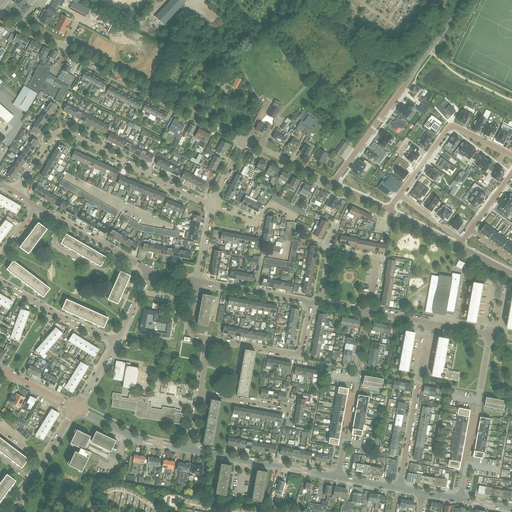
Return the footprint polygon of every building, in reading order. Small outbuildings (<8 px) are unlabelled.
[(15,0),(15,1),(16,1),(14,3),(17,7),(19,9),(20,8),(24,13),(30,8),(28,4),(29,3),(30,4),(34,1),(35,0),(15,0)] [(39,19),(41,21),(41,22),(46,25),(50,19),(49,18),(51,15),(53,16),(61,0),(53,0),(50,7),(49,7),(47,11),(44,10),(42,14),(39,19)] [(170,0),(155,17),(164,25),(187,0),(170,0)] [(90,9),(75,2),(72,9),(86,16),(90,9)] [(70,27),(67,26),(70,20),(62,16),(55,30),(63,34),(66,29),(68,31),(70,27)] [(17,49),(23,37),(18,34),(14,41),(18,43),(15,48),(17,49)] [(20,50),(22,45),(26,47),(29,40),(23,37),(17,49),(16,52),(13,57),(16,58),(20,50)] [(31,54),(36,43),(32,41),(26,52),(31,54)] [(36,56),(37,53),(41,46),(36,43),(31,54),(34,56),(32,60),(31,60),(26,70),(30,72),(38,57),(36,56)] [(47,59),(45,58),(49,50),(44,47),(40,55),(42,56),(40,60),(42,61),(40,64),(44,66),(44,65),(47,59)] [(55,60),(58,53),(52,49),(47,59),(44,65),(47,66),(51,58),(55,60)] [(68,73),(72,67),(66,64),(62,71),(60,75),(59,75),(57,79),(69,87),(75,78),(68,73)] [(51,68),(47,66),(44,65),(44,66),(43,67),(39,65),(34,75),(30,73),(25,85),(19,96),(0,79),(0,89),(15,103),(14,105),(27,112),(37,94),(40,89),(61,101),(69,87),(57,79),(57,80),(49,75),(51,68)] [(87,82),(88,79),(90,75),(85,72),(81,79),(85,81),(84,82),(86,84),(87,82)] [(22,88),(25,82),(14,73),(12,76),(13,77),(12,79),(19,85),(18,85),(22,88)] [(89,83),(92,85),(93,82),(96,77),(90,75),(88,79),(87,82),(86,84),(88,85),(89,83)] [(97,87),(101,80),(96,77),(93,82),(92,85),(95,86),(94,88),(96,89),(97,87)] [(237,78),(232,86),(236,88),(241,80),(237,78)] [(106,83),(101,80),(97,87),(96,89),(99,90),(100,89),(103,90),(104,88),(107,83),(106,83)] [(312,84),(310,86),(312,89),(314,92),(318,89),(315,85),(314,83),(312,84)] [(412,94),(411,95),(420,102),(422,100),(419,97),(421,95),(424,91),(418,86),(416,88),(415,87),(411,92),(413,93),(412,94)] [(115,89),(109,87),(106,94),(109,95),(108,97),(110,99),(111,96),(115,89)] [(113,98),(116,99),(120,92),(115,89),(111,96),(110,99),(112,100),(113,98)] [(121,104),(122,102),(125,95),(120,92),(116,99),(120,101),(118,103),(121,104)] [(231,92),(229,96),(238,101),(240,97),(231,92)] [(123,105),(124,103),(127,105),(131,98),(125,95),(122,102),(121,104),(123,105)] [(57,106),(53,103),(55,101),(52,99),(53,98),(49,96),(46,100),(50,102),(48,106),(47,106),(53,111),(57,106)] [(131,110),(133,107),(136,100),(131,98),(127,105),(130,106),(129,109),(131,110)] [(135,109),(138,110),(141,103),(136,100),(133,107),(131,110),(134,111),(135,109)] [(402,104),(397,111),(407,118),(408,117),(412,112),(411,111),(414,106),(409,102),(405,107),(402,104)] [(47,106),(48,106),(44,103),(43,105),(46,107),(44,110),(43,111),(50,116),(53,111),(47,106)] [(72,107),(73,108),(75,104),(73,103),(71,107),(67,104),(63,111),(68,114),(72,107)] [(151,106),(146,103),(142,110),(146,112),(145,114),(147,115),(148,113),(151,106)] [(437,107),(436,108),(445,117),(449,113),(451,116),(456,112),(448,103),(443,107),(441,104),(438,107),(437,107)] [(0,115),(1,116),(8,123),(14,116),(1,105),(0,104),(0,115)] [(77,110),(78,110),(80,107),(78,106),(76,109),(73,108),(72,107),(68,114),(74,117),(77,110)] [(151,114),(153,116),(157,109),(151,106),(148,113),(147,115),(149,116),(150,114),(151,114)] [(272,106),(267,115),(274,118),(278,109),(272,106)] [(43,111),(44,110),(41,108),(40,110),(37,113),(41,115),(40,116),(46,120),(50,116),(43,111)] [(83,113),(84,113),(85,109),(84,109),(82,112),(78,110),(77,110),(74,117),(79,119),(83,113)] [(157,109),(153,116),(156,117),(156,119),(158,120),(159,119),(162,112),(157,109)] [(461,114),(458,120),(460,122),(460,123),(464,124),(465,124),(468,117),(471,119),(473,114),(463,109),(463,110),(462,110),(460,113),(461,114)] [(88,115),(89,116),(91,112),(89,111),(87,115),(84,113),(83,113),(79,119),(85,122),(88,115)] [(299,124),(297,127),(301,130),(303,127),(306,129),(304,132),(303,132),(304,133),(304,134),(303,134),(307,137),(311,132),(310,132),(319,120),(308,111),(306,112),(306,113),(301,120),(299,124)] [(167,114),(162,112),(159,119),(158,120),(160,121),(161,120),(164,121),(168,114),(167,114)] [(43,125),(46,120),(40,116),(41,115),(37,113),(36,115),(39,117),(37,120),(37,121),(43,125)] [(93,118),(94,118),(96,115),(94,114),(93,118),(89,116),(88,115),(85,122),(90,125),(93,118)] [(474,122),(472,127),(478,131),(482,123),(484,119),(483,119),(477,116),(476,118),(475,117),(473,121),(474,122)] [(99,121),(100,121),(101,118),(100,117),(98,120),(94,118),(93,118),(90,125),(95,127),(99,121)] [(426,122),(423,126),(430,131),(432,129),(437,132),(441,126),(443,123),(435,117),(429,125),(426,122)] [(37,121),(37,120),(34,118),(32,121),(35,123),(34,125),(33,126),(39,130),(43,125),(37,121)] [(184,126),(178,123),(179,120),(175,118),(171,125),(172,126),(171,129),(177,132),(175,136),(177,137),(175,140),(176,140),(172,149),(175,150),(178,144),(183,135),(180,134),(184,126)] [(391,120),(387,126),(396,132),(399,127),(403,129),(407,124),(403,121),(400,119),(398,118),(394,122),(391,120)] [(104,123),(105,124),(107,120),(105,119),(103,123),(100,121),(99,121),(95,127),(101,130),(104,123)] [(33,126),(34,125),(30,123),(30,124),(27,121),(26,123),(26,124),(32,128),(30,131),(36,135),(37,136),(39,133),(38,132),(39,130),(33,126)] [(104,123),(101,130),(106,133),(109,126),(111,127),(113,123),(110,122),(109,126),(105,124),(104,123)] [(265,126),(259,123),(256,130),(262,133),(263,132),(264,132),(265,131),(265,132),(265,131),(268,132),(271,125),(266,123),(265,126)] [(488,124),(483,134),(489,137),(491,134),(494,135),(496,132),(499,126),(493,123),(492,126),(488,124)] [(190,138),(191,135),(192,135),(195,128),(190,125),(186,132),(185,131),(183,135),(178,144),(181,146),(186,136),(190,138)] [(275,135),(273,138),(275,140),(277,142),(277,141),(278,141),(281,136),(278,134),(280,130),(277,128),(273,134),(275,135)] [(502,128),(496,141),(503,144),(506,140),(506,139),(507,138),(507,137),(508,136),(510,137),(511,133),(511,129),(509,128),(508,131),(502,128)] [(194,133),(190,141),(193,142),(194,139),(197,140),(197,139),(198,139),(200,141),(205,132),(199,129),(196,134),(194,133)] [(381,139),(379,142),(385,147),(388,142),(388,143),(392,137),(384,130),(380,136),(382,138),(381,139)] [(116,136),(117,137),(119,133),(117,132),(115,136),(110,134),(107,140),(112,143),(116,136)] [(203,145),(205,142),(206,143),(210,135),(205,132),(200,141),(199,142),(195,150),(198,152),(202,144),(203,145)] [(281,136),(278,141),(279,142),(278,142),(280,143),(281,143),(283,144),(285,141),(286,142),(290,136),(286,133),(283,137),(281,136)] [(419,143),(426,148),(425,148),(426,148),(426,147),(428,144),(430,142),(433,138),(427,133),(426,133),(419,143)] [(121,139),(122,140),(124,136),(121,134),(119,138),(117,137),(116,136),(112,143),(118,146),(121,139)] [(133,145),(135,141),(134,141),(137,135),(136,134),(133,140),(129,139),(127,142),(123,149),(128,151),(132,144),(133,145)] [(29,143),(36,147),(39,143),(33,138),(34,137),(30,135),(29,137),(32,139),(30,142),(29,143)] [(451,140),(449,142),(453,145),(451,148),(454,151),(460,141),(458,140),(459,138),(454,135),(453,137),(452,137),(452,138),(451,139),(450,139),(451,140)] [(305,146),(301,153),(308,157),(312,149),(314,145),(309,142),(311,138),(308,136),(304,141),(306,143),(305,146)] [(129,139),(127,138),(127,137),(126,139),(125,139),(124,141),(122,140),(121,139),(118,146),(123,149),(127,142),(129,139)] [(290,141),(287,146),(293,148),(292,149),(295,151),(300,143),(293,139),(291,142),(290,141)] [(29,143),(30,142),(27,140),(25,142),(29,144),(26,147),(26,148),(32,152),(36,147),(29,143)] [(222,141),(219,146),(226,150),(229,144),(222,141)] [(349,145),(344,141),(335,152),(341,156),(349,145)] [(138,148),(140,144),(138,143),(136,147),(133,145),(132,144),(128,151),(134,154),(137,147),(138,148)] [(408,153),(405,157),(412,163),(415,159),(416,160),(420,155),(417,153),(419,149),(411,143),(409,146),(414,149),(410,154),(408,153)] [(459,147),(454,154),(457,156),(458,154),(463,157),(463,158),(471,147),(466,143),(461,149),(459,147)] [(67,153),(68,151),(69,149),(66,147),(65,148),(59,144),(58,146),(57,146),(56,147),(56,148),(56,149),(63,153),(63,152),(66,154),(66,155),(70,157),(71,155),(67,153)] [(145,147),(143,146),(140,144),(138,148),(137,147),(134,154),(139,157),(143,150),(144,150),(145,147)] [(26,148),(26,147),(23,145),(22,147),(20,150),(23,152),(22,153),(29,157),(32,152),(26,148)] [(369,149),(365,154),(369,156),(368,158),(374,163),(378,157),(383,159),(387,154),(383,150),(383,149),(378,145),(374,151),(373,152),(369,149)] [(219,146),(216,152),(223,155),(226,150),(219,146)] [(471,147),(463,158),(468,162),(467,163),(470,166),(474,160),(472,158),(476,151),(471,147)] [(66,154),(63,152),(63,153),(56,149),(55,151),(54,151),(53,152),(53,153),(53,154),(60,158),(60,157),(62,154),(65,156),(66,155),(66,154)] [(149,153),(151,150),(149,149),(147,152),(144,150),(143,150),(139,157),(144,159),(148,153),(149,153)] [(150,162),(153,156),(155,157),(158,150),(156,149),(154,151),(151,150),(149,153),(148,153),(144,159),(145,160),(144,160),(147,162),(148,161),(150,162)] [(25,162),(29,157),(22,153),(23,152),(20,150),(18,151),(22,154),(19,157),(19,158),(25,162)] [(323,164),(328,154),(319,150),(314,159),(323,164)] [(77,160),(80,154),(75,151),(71,158),(76,160),(74,164),(76,164),(78,161),(77,160)] [(446,152),(443,156),(449,160),(452,156),(446,152)] [(165,157),(161,155),(158,153),(156,158),(159,160),(156,165),(161,168),(163,164),(167,158),(167,156),(166,155),(165,157)] [(64,159),(60,157),(60,158),(53,154),(52,156),(51,157),(50,157),(50,158),(50,159),(50,160),(57,163),(59,159),(62,161),(63,162),(67,164),(67,163),(65,161),(63,160),(64,159)] [(82,163),(86,156),(80,154),(77,160),(78,161),(81,162),(80,166),(82,167),(83,163),(82,163)] [(19,158),(19,157),(16,155),(15,156),(18,159),(16,162),(15,163),(22,167),(25,162),(19,158)] [(245,166),(241,174),(247,177),(253,166),(251,165),(254,158),(248,155),(243,165),(245,166)] [(470,166),(469,166),(473,169),(474,166),(479,170),(487,159),(482,155),(480,157),(478,161),(475,159),(474,160),(470,166)] [(88,165),(91,159),(86,156),(82,163),(83,163),(87,165),(85,169),(87,169),(89,166),(88,165)] [(221,160),(221,159),(214,156),(213,159),(210,157),(209,160),(212,161),(217,164),(218,165),(219,162),(221,162),(222,160),(221,160)] [(398,157),(393,164),(397,168),(394,172),(404,179),(409,173),(406,171),(403,168),(407,163),(398,157)] [(436,165),(442,170),(443,170),(442,169),(443,168),(444,169),(447,171),(449,169),(453,172),(456,168),(441,157),(441,158),(442,158),(440,161),(439,161),(436,165)] [(170,164),(171,164),(173,161),(171,160),(170,161),(167,159),(167,158),(163,164),(161,168),(167,171),(170,164)] [(93,168),(97,161),(91,159),(88,165),(89,166),(87,169),(93,172),(94,168),(93,168)] [(487,159),(479,170),(484,173),(482,176),(486,178),(491,171),(488,169),(491,165),(492,163),(487,159)] [(15,163),(16,162),(13,160),(12,161),(15,164),(12,167),(12,168),(18,172),(22,167),(15,163)] [(60,165),(57,163),(50,160),(49,162),(48,162),(47,162),(47,163),(47,164),(47,165),(54,169),(54,168),(57,170),(60,165)] [(355,167),(352,171),(359,176),(363,170),(366,172),(372,165),(365,160),(363,163),(360,161),(357,165),(355,167)] [(99,170),(102,163),(97,161),(93,168),(94,168),(98,170),(96,174),(98,174),(100,171),(99,170)] [(175,167),(176,167),(178,164),(173,161),(171,164),(170,164),(167,171),(172,174),(175,167)] [(215,170),(218,165),(217,164),(212,161),(207,170),(210,171),(211,171),(212,169),(215,170)] [(260,161),(256,168),(255,171),(257,171),(258,169),(263,172),(267,164),(260,161)] [(104,173),(108,166),(102,163),(99,170),(100,171),(103,173),(102,176),(104,177),(105,173),(104,173)] [(12,168),(12,167),(9,165),(8,166),(11,169),(9,172),(9,173),(15,177),(18,172),(12,168)] [(57,170),(54,168),(54,169),(47,165),(44,170),(51,174),(51,173),(53,169),(57,171),(57,170)] [(175,167),(172,174),(177,176),(181,170),(182,170),(183,166),(182,165),(180,169),(176,167),(175,167)] [(110,175),(113,168),(108,166),(104,173),(105,173),(109,175),(107,179),(109,179),(111,176),(110,175)] [(261,180),(260,184),(262,185),(264,186),(270,189),(273,183),(277,176),(278,174),(275,172),(277,169),(270,166),(265,175),(269,177),(270,175),(273,176),(269,184),(261,180)] [(183,172),(184,173),(181,178),(186,181),(190,174),(191,175),(193,171),(191,170),(190,172),(189,172),(188,173),(185,172),(187,168),(185,167),(183,172)] [(486,178),(485,179),(489,182),(492,178),(497,182),(504,172),(498,167),(494,173),(491,171),(486,178)] [(117,178),(116,178),(119,171),(113,168),(110,175),(111,176),(109,179),(113,181),(111,186),(110,186),(107,192),(111,193),(117,178)] [(376,171),(373,175),(377,178),(379,174),(382,171),(378,168),(376,171)] [(428,172),(426,174),(436,181),(440,176),(441,177),(443,174),(438,171),(436,173),(432,170),(430,168),(427,171),(428,172)] [(198,174),(197,173),(199,170),(198,169),(197,169),(195,174),(194,174),(193,176),(191,175),(190,174),(186,181),(192,184),(195,177),(196,177),(198,174)] [(203,189),(204,186),(207,187),(211,178),(210,177),(210,171),(207,170),(206,169),(202,176),(203,177),(201,180),(197,186),(203,189)] [(9,173),(9,172),(6,170),(5,171),(8,173),(5,178),(11,182),(15,177),(9,173)] [(54,175),(51,173),(51,174),(44,170),(41,175),(48,179),(50,175),(53,177),(54,175)] [(277,176),(273,183),(277,185),(278,183),(277,182),(279,179),(285,182),(289,175),(282,172),(279,177),(277,176)] [(242,180),(243,177),(237,174),(234,180),(240,183),(243,184),(247,186),(248,184),(244,182),(245,182),(242,180)] [(201,180),(203,177),(202,176),(200,179),(196,177),(195,177),(192,184),(197,186),(201,180)] [(382,182),(378,188),(381,190),(387,195),(391,189),(395,192),(401,183),(391,176),(385,184),(382,182)] [(124,186),(126,179),(121,177),(118,184),(121,185),(118,194),(114,192),(113,195),(119,198),(122,190),(123,190),(124,186)] [(294,191),(296,188),(299,181),(293,178),(290,185),(287,183),(284,190),(286,192),(288,188),(291,189),(294,191)] [(129,188),(132,181),(126,179),(124,186),(128,188),(127,191),(129,192),(130,189),(129,188)] [(238,188),(240,183),(234,180),(231,185),(238,188)] [(135,190),(138,183),(132,181),(129,188),(130,189),(134,190),(132,194),(134,195),(136,191),(135,190)] [(140,193),(143,186),(138,183),(135,190),(136,191),(139,192),(138,196),(140,197),(141,193),(140,193)] [(296,194),(299,195),(300,193),(310,198),(313,192),(310,191),(312,187),(305,183),(303,187),(300,186),(296,194)] [(474,189),(471,194),(482,202),(484,199),(483,198),(486,195),(480,191),(482,188),(475,183),(472,187),(474,189)] [(418,184),(410,195),(417,200),(419,198),(420,199),(423,196),(424,197),(428,192),(418,184)] [(43,189),(45,186),(44,185),(42,188),(37,186),(33,192),(39,195),(43,189)] [(235,194),(238,188),(231,185),(228,190),(235,194)] [(146,195),(149,188),(143,186),(140,193),(141,193),(145,195),(143,198),(145,199),(147,195),(146,195)] [(450,194),(453,196),(458,189),(455,187),(450,194)] [(48,192),(49,192),(51,189),(49,188),(47,191),(43,189),(39,195),(44,199),(48,192)] [(151,197),(155,190),(149,188),(146,195),(147,195),(150,197),(149,201),(151,201),(152,198),(151,197)] [(157,199),(160,192),(155,190),(151,197),(152,198),(151,201),(156,204),(158,200),(157,199)] [(232,199),(235,194),(228,190),(226,196),(232,199)] [(247,207),(255,191),(253,190),(249,197),(246,195),(241,204),(247,207)] [(53,195),(54,195),(56,192),(54,191),(52,194),(49,192),(48,192),(44,199),(49,202),(53,195)] [(166,195),(163,194),(163,193),(160,191),(160,192),(157,199),(158,200),(162,201),(160,205),(162,206),(163,202),(166,195)] [(257,201),(254,199),(257,192),(255,191),(247,207),(252,210),(257,201)] [(312,199),(310,202),(314,204),(316,201),(316,200),(317,200),(315,203),(320,206),(322,203),(323,204),(328,195),(320,191),(319,191),(317,196),(314,195),(312,199)] [(58,198),(59,198),(61,195),(59,194),(59,195),(55,193),(54,195),(53,195),(49,202),(54,205),(58,198)] [(465,196),(462,201),(469,206),(471,203),(477,207),(479,204),(480,204),(482,202),(471,194),(468,198),(465,196)] [(504,199),(503,200),(511,207),(511,199),(508,196),(506,195),(506,196),(505,195),(503,198),(504,199)] [(63,201),(64,201),(66,198),(63,196),(61,200),(59,198),(58,198),(54,205),(59,207),(63,201)] [(258,212),(261,206),(261,207),(263,204),(259,203),(262,198),(259,196),(257,201),(252,210),(258,212)] [(432,196),(425,206),(431,211),(433,208),(434,209),(434,208),(435,206),(436,206),(435,205),(439,201),(436,199),(435,198),(432,196)] [(5,208),(10,200),(4,197),(0,204),(5,208)] [(339,210),(342,204),(339,202),(338,203),(337,203),(338,200),(331,197),(327,206),(334,209),(334,208),(339,210)] [(11,211),(15,203),(10,200),(5,208),(11,211)] [(68,204),(69,204),(71,201),(70,200),(68,203),(64,201),(63,201),(59,207),(65,210),(68,204)] [(170,209),(173,202),(167,200),(165,207),(168,208),(166,212),(169,213),(171,209),(170,209)] [(501,201),(499,204),(499,205),(499,206),(500,207),(504,210),(501,214),(508,218),(511,214),(510,213),(511,210),(511,207),(503,200),(502,202),(501,201)] [(176,211),(179,204),(173,202),(170,209),(171,209),(173,210),(172,211),(172,212),(173,212),(172,217),(171,220),(172,220),(174,215),(175,215),(177,212),(176,211)] [(16,214),(18,211),(20,206),(15,203),(11,211),(16,214)] [(74,207),(75,207),(77,204),(75,203),(73,206),(69,204),(68,204),(65,210),(70,214),(74,207)] [(88,215),(89,215),(91,212),(90,211),(93,206),(91,204),(86,214),(82,212),(79,218),(84,221),(88,215)] [(176,211),(177,212),(180,213),(179,217),(181,218),(182,214),(181,213),(184,206),(179,204),(176,211)] [(74,207),(70,214),(75,217),(79,210),(80,211),(82,207),(80,206),(78,209),(75,207),(74,207)] [(354,216),(357,209),(352,206),(348,213),(354,216)] [(440,209),(437,214),(441,218),(444,220),(445,218),(448,220),(453,213),(444,206),(441,210),(440,209)] [(359,218),(362,211),(357,209),(354,216),(359,218)] [(96,215),(95,215),(97,211),(95,210),(94,210),(91,217),(89,215),(88,215),(84,221),(89,225),(93,218),(94,218),(96,215)] [(364,221),(368,214),(362,211),(359,218),(364,221)] [(192,221),(200,222),(201,216),(194,215),(194,214),(190,214),(189,215),(193,216),(192,220),(192,221)] [(364,221),(361,227),(361,229),(363,230),(364,228),(367,222),(369,224),(373,216),(368,214),(364,221)] [(459,216),(452,226),(457,230),(462,224),(464,226),(468,221),(465,219),(464,220),(459,216)] [(98,221),(99,221),(101,218),(99,217),(97,220),(94,218),(93,218),(89,225),(94,228),(98,221)] [(104,224),(106,221),(105,221),(107,218),(105,217),(101,223),(99,221),(98,221),(94,228),(100,231),(103,224),(104,224)] [(192,221),(192,220),(188,219),(188,221),(192,222),(191,226),(191,227),(199,228),(200,222),(192,221)] [(316,223),(327,229),(328,227),(327,226),(329,223),(322,220),(320,223),(317,221),(316,223)] [(2,225),(9,231),(13,226),(6,221),(2,225)] [(29,235),(38,242),(47,229),(38,223),(34,228),(33,227),(34,228),(32,230),(32,229),(33,230),(29,235)] [(103,224),(100,231),(105,234),(109,227),(109,228),(111,224),(110,223),(108,223),(107,226),(104,224),(103,224)] [(326,231),(327,229),(316,223),(315,226),(318,227),(317,230),(324,234),(325,231),(326,231)] [(480,232),(481,232),(485,235),(490,228),(486,224),(480,232)] [(0,231),(5,235),(9,231),(2,225),(0,228),(0,231)] [(191,227),(191,226),(187,225),(187,227),(191,228),(190,232),(190,233),(198,234),(199,228),(191,227)] [(118,232),(118,233),(120,229),(119,228),(117,232),(112,229),(108,236),(114,239),(118,232)] [(495,231),(490,228),(485,235),(489,238),(489,239),(495,231)] [(321,239),(324,234),(317,230),(315,233),(312,231),(311,234),(314,235),(321,239)] [(123,235),(124,236),(126,232),(124,231),(122,235),(118,233),(118,232),(114,239),(119,242),(123,235)] [(190,233),(190,232),(186,231),(186,233),(190,234),(189,239),(196,240),(198,234),(190,233)] [(494,242),(499,234),(495,231),(489,239),(490,238),(494,242)] [(74,251),(80,242),(66,234),(61,244),(67,247),(66,248),(68,249),(69,248),(74,251)] [(128,238),(129,239),(131,235),(129,234),(127,238),(124,236),(123,235),(119,242),(124,245),(128,238)] [(504,237),(499,234),(494,242),(498,245),(504,237)] [(28,254),(38,242),(29,235),(25,240),(24,239),(25,240),(23,241),(24,242),(20,247),(28,254)] [(133,241),(134,242),(136,238),(134,237),(132,241),(129,239),(128,238),(124,245),(129,248),(133,241)] [(259,242),(257,241),(258,238),(251,237),(250,245),(251,245),(254,245),(253,249),(261,251),(259,242)] [(504,237),(498,245),(502,248),(508,240),(504,237)] [(133,241),(129,248),(135,251),(138,244),(139,245),(141,241),(139,240),(137,244),(134,242),(133,241)] [(150,244),(151,244),(151,240),(149,240),(149,244),(144,243),(142,250),(149,252),(150,244)] [(508,240),(502,248),(503,248),(507,251),(511,244),(511,243),(508,241),(508,240)] [(156,245),(157,245),(157,241),(155,241),(155,245),(151,244),(150,244),(149,252),(154,253),(156,245)] [(169,244),(168,243),(168,241),(166,241),(165,247),(163,246),(162,246),(160,254),(160,255),(161,255),(163,256),(164,255),(164,254),(166,255),(168,247),(169,247),(169,244)] [(192,251),(189,251),(190,246),(193,246),(194,242),(187,241),(186,247),(187,247),(186,251),(185,250),(184,258),(190,259),(192,251)] [(87,259),(93,249),(80,242),(74,251),(80,254),(79,255),(79,256),(79,255),(81,256),(81,257),(82,256),(87,259)] [(162,246),(163,246),(163,242),(161,242),(161,246),(157,245),(156,245),(154,253),(160,254),(162,246)] [(318,247),(311,245),(311,242),(307,242),(306,246),(310,247),(309,250),(309,251),(317,253),(318,247)] [(174,248),(175,245),(173,244),(173,248),(169,247),(168,247),(166,255),(172,256),(174,248)] [(179,249),(180,249),(181,246),(179,245),(178,249),(174,248),(172,256),(178,257),(179,249)] [(182,258),(184,258),(185,250),(186,251),(187,247),(186,247),(185,246),(184,250),(180,249),(179,249),(178,257),(178,258),(181,259),(182,258)] [(93,249),(87,259),(93,262),(92,263),(94,264),(95,263),(101,266),(106,257),(93,249)] [(309,251),(309,250),(306,250),(305,252),(309,252),(308,256),(308,257),(316,259),(317,253),(309,251)] [(308,257),(308,256),(304,256),(304,258),(306,258),(305,262),(307,262),(307,263),(315,265),(316,259),(308,257)] [(456,266),(462,270),(465,263),(459,260),(456,266)] [(19,278),(25,270),(13,261),(7,269),(10,272),(12,273),(11,274),(12,274),(14,275),(13,276),(14,275),(16,276),(19,278)] [(307,262),(305,262),(303,262),(303,264),(307,264),(306,268),(306,269),(314,270),(315,265),(307,263),(307,262)] [(237,271),(238,272),(239,268),(237,267),(236,269),(231,268),(229,278),(236,279),(237,271)] [(313,276),(314,270),(306,269),(306,268),(302,267),(302,269),(306,270),(305,274),(305,275),(313,276)] [(243,273),(244,273),(244,269),(240,268),(240,272),(238,272),(237,271),(236,279),(241,280),(243,273)] [(250,270),(249,270),(247,269),(247,271),(246,272),(247,272),(246,273),(244,273),(243,273),(241,280),(247,281),(249,274),(250,274),(250,270)] [(31,287),(37,279),(25,270),(19,278),(22,281),(24,282),(23,283),(23,284),(24,283),(26,284),(25,285),(26,284),(28,286),(31,287)] [(120,271),(114,285),(124,290),(126,284),(128,285),(128,284),(127,284),(128,282),(129,282),(127,282),(130,276),(120,271)] [(253,282),(255,275),(257,275),(258,271),(256,271),(254,271),(254,273),(252,273),(252,274),(250,274),(249,274),(247,281),(253,282)] [(305,275),(305,274),(301,273),(301,275),(305,276),(304,280),(304,281),(311,282),(313,276),(305,275)] [(454,313),(461,275),(452,273),(451,279),(440,277),(441,277),(432,275),(425,312),(434,314),(435,309),(446,311),(454,313)] [(269,279),(270,279),(270,276),(268,275),(268,279),(263,278),(261,286),(268,287),(269,279)] [(275,280),(276,281),(276,277),(274,276),(274,280),(270,279),(269,279),(268,287),(273,288),(275,280)] [(282,282),(282,279),(282,278),(280,277),(280,281),(276,281),(275,280),(273,288),(279,289),(281,281),(282,282)] [(286,283),(287,283),(288,279),(286,278),(286,280),(282,279),(282,282),(281,281),(279,289),(285,290),(286,283)] [(37,279),(31,287),(31,288),(34,290),(36,291),(35,292),(35,293),(36,292),(38,293),(37,294),(38,293),(40,295),(43,297),(45,295),(50,288),(37,279)] [(304,281),(304,280),(300,279),(300,281),(304,282),(303,286),(303,287),(310,288),(311,282),(304,281)] [(286,283),(285,290),(291,291),(293,284),(294,280),(292,280),(291,283),(287,283),(286,283)] [(303,287),(303,286),(295,284),(293,291),(298,292),(299,287),(303,288),(302,293),(309,294),(310,288),(303,287)] [(114,285),(108,299),(118,304),(120,298),(121,298),(122,296),(123,296),(121,295),(124,290),(114,285)] [(203,294),(200,309),(210,311),(213,296),(203,294)] [(0,313),(2,314),(5,309),(6,308),(9,309),(13,302),(8,299),(3,306),(0,311),(1,311),(0,312),(0,313)] [(76,315),(80,305),(66,299),(63,307),(62,309),(66,311),(68,312),(67,313),(68,313),(68,312),(70,313),(70,314),(70,313),(73,314),(76,315)] [(90,321),(94,312),(80,305),(76,315),(82,318),(81,319),(81,318),(84,319),(83,320),(84,320),(84,319),(90,321)] [(19,315),(27,318),(29,312),(19,309),(20,307),(17,307),(16,310),(18,311),(20,312),(19,315)] [(290,315),(298,316),(299,310),(292,308),(288,307),(287,309),(291,310),(291,313),(290,315)] [(159,312),(144,309),(142,321),(141,321),(140,327),(141,327),(140,333),(147,334),(148,334),(161,336),(161,337),(169,338),(172,321),(158,318),(159,312)] [(200,309),(197,324),(208,326),(210,311),(200,309)] [(94,312),(90,321),(95,324),(95,325),(97,326),(98,325),(104,328),(108,318),(94,312)] [(290,315),(291,313),(287,312),(286,315),(290,316),(289,319),(289,320),(297,322),(298,316),(290,315)] [(27,318),(19,315),(14,313),(13,315),(16,317),(18,318),(17,320),(25,323),(27,318)] [(15,326),(23,329),(25,323),(17,320),(12,318),(11,321),(14,322),(14,323),(16,323),(15,326)] [(352,327),(354,320),(348,318),(346,326),(345,332),(345,333),(347,334),(348,326),(352,327)] [(289,320),(289,319),(286,319),(285,321),(289,321),(288,325),(288,326),(296,328),(297,322),(289,320)] [(230,327),(231,327),(232,323),(230,323),(229,327),(224,326),(223,333),(229,334),(230,327)] [(23,329),(15,326),(10,324),(9,327),(12,328),(14,329),(13,332),(21,335),(23,329)] [(236,328),(237,328),(238,324),(236,324),(235,328),(231,327),(230,327),(229,334),(235,335),(236,328)] [(242,329),(243,329),(243,325),(241,325),(241,329),(237,328),(236,328),(235,335),(240,337),(242,329)] [(288,326),(288,325),(285,325),(284,327),(288,327),(287,331),(287,332),(295,334),(296,328),(288,326)] [(393,334),(390,334),(391,326),(385,325),(384,333),(388,333),(386,340),(391,341),(393,334)] [(248,330),(249,330),(249,326),(247,326),(247,330),(243,329),(242,329),(240,337),(246,338),(248,330)] [(255,327),(253,327),(252,327),(252,331),(249,330),(248,330),(246,338),(252,339),(254,331),(255,331),(255,327)] [(52,332),(58,338),(60,336),(62,337),(64,339),(69,333),(67,331),(63,335),(56,328),(52,332)] [(259,332),(260,332),(261,329),(259,328),(258,332),(255,331),(254,331),(252,339),(258,340),(259,332)] [(265,333),(266,334),(267,330),(265,329),(264,333),(260,332),(259,332),(258,340),(264,341),(265,333)] [(265,333),(264,341),(270,342),(271,337),(273,337),(274,330),(270,329),(270,334),(266,334),(265,333)] [(21,335),(13,332),(8,330),(7,332),(10,333),(10,334),(12,334),(11,337),(19,340),(21,335)] [(287,332),(287,331),(283,331),(283,333),(287,333),(286,337),(286,338),(294,339),(295,334),(287,332)] [(405,331),(402,344),(413,345),(415,333),(415,332),(405,331)] [(62,342),(58,338),(52,332),(48,337),(54,342),(56,340),(58,342),(58,341),(61,344),(62,342)] [(74,344),(78,337),(73,334),(69,341),(67,340),(65,344),(67,345),(68,343),(70,344),(71,342),(74,344)] [(286,338),(286,337),(282,336),(282,338),(286,339),(285,344),(292,345),(294,339),(286,338)] [(59,346),(54,342),(48,337),(44,341),(50,347),(52,345),(54,346),(57,348),(59,346)] [(79,347),(83,340),(78,337),(74,344),(71,349),(69,352),(71,353),(73,350),(75,347),(76,346),(79,347)] [(439,337),(437,350),(447,352),(450,339),(440,337),(439,337)] [(84,350),(88,343),(83,340),(79,347),(76,352),(73,356),(75,357),(80,350),(81,349),(84,350)] [(55,351),(50,347),(44,341),(40,346),(47,351),(48,349),(50,350),(53,353),(55,351)] [(352,350),(353,345),(340,342),(339,344),(345,345),(345,349),(352,350)] [(385,348),(379,347),(379,344),(372,342),(371,348),(378,350),(381,350),(384,351),(385,348)] [(89,354),(93,346),(88,343),(84,350),(78,359),(80,360),(83,356),(85,353),(85,354),(86,352),(89,354)] [(402,344),(400,357),(410,358),(413,345),(402,344)] [(51,355),(47,351),(40,346),(36,351),(42,356),(45,354),(46,355),(49,357),(51,355)] [(93,346),(89,354),(85,359),(86,359),(84,362),(89,366),(91,362),(88,360),(90,357),(91,355),(94,357),(99,350),(93,346)] [(0,349),(0,357),(1,359),(4,354),(6,355),(8,349),(5,348),(3,351),(0,349)] [(245,350),(242,365),(253,366),(255,352),(245,350)] [(437,350),(435,363),(445,365),(447,352),(437,350)] [(400,357),(398,370),(408,371),(408,372),(408,371),(410,358),(400,357)] [(272,367),(273,360),(267,358),(267,361),(264,361),(264,360),(262,368),(266,369),(266,366),(271,367),(270,371),(272,371),(273,367),(272,367)] [(36,362),(33,367),(30,365),(32,361),(30,359),(27,365),(29,366),(27,372),(33,375),(37,366),(38,363),(36,362)] [(76,359),(75,362),(78,364),(79,365),(78,367),(85,372),(88,367),(76,359)] [(380,362),(376,361),(369,360),(368,366),(374,367),(373,369),(378,370),(379,367),(375,367),(376,363),(380,364),(382,364),(383,362),(380,362)] [(124,381),(123,387),(135,389),(139,368),(130,366),(130,363),(117,361),(115,372),(114,372),(113,379),(124,381)] [(432,376),(433,376),(443,378),(443,377),(443,375),(445,365),(435,363),(432,376)] [(73,364),(71,367),(75,369),(74,369),(76,370),(74,373),(82,377),(85,372),(78,367),(73,364)] [(242,365),(239,379),(250,381),(253,366),(242,365)] [(41,371),(38,369),(39,367),(37,366),(33,375),(38,377),(41,371)] [(70,370),(68,372),(71,374),(73,375),(71,378),(79,382),(82,377),(74,373),(70,370)] [(321,377),(319,376),(319,371),(313,370),(312,377),(313,378),(317,378),(316,382),(320,383),(321,377)] [(443,375),(443,377),(445,378),(458,380),(460,373),(446,370),(446,375),(443,375)] [(48,382),(52,376),(53,373),(51,371),(49,375),(46,373),(43,380),(48,382)] [(67,375),(65,377),(68,379),(70,380),(68,383),(75,387),(79,382),(71,378),(67,375)] [(52,376),(48,382),(54,385),(57,379),(52,376)] [(382,388),(383,379),(364,376),(362,385),(382,388)] [(239,379),(237,394),(247,396),(250,381),(239,379)] [(63,380),(62,382),(65,384),(67,385),(65,388),(72,392),(75,387),(68,383),(63,380)] [(398,389),(399,382),(393,381),(393,385),(390,384),(388,392),(393,393),(393,390),(392,389),(392,388),(398,389)] [(268,390),(269,390),(269,386),(268,386),(267,388),(265,388),(265,390),(262,389),(260,396),(267,398),(268,390)] [(274,391),(275,391),(275,387),(274,387),(273,387),(273,389),(271,389),(271,391),(269,390),(268,390),(267,398),(272,399),(274,391)] [(428,404),(428,401),(429,395),(431,388),(425,387),(424,394),(427,395),(426,398),(423,397),(422,403),(428,404)] [(280,392),(281,392),(281,389),(279,388),(279,392),(275,391),(274,391),(272,399),(278,400),(280,392)] [(280,392),(278,400),(284,401),(286,394),(287,394),(287,390),(285,389),(285,393),(281,392),(280,392)] [(445,393),(442,392),(443,390),(437,389),(435,396),(435,398),(441,399),(441,402),(444,402),(445,393)] [(130,394),(129,398),(121,397),(122,394),(113,393),(112,396),(113,396),(111,407),(112,407),(134,411),(134,413),(135,413),(135,415),(136,415),(136,416),(137,416),(138,417),(138,418),(139,418),(140,418),(141,418),(142,418),(143,417),(143,418),(143,417),(173,423),(182,425),(184,414),(180,413),(181,410),(163,407),(162,410),(150,408),(150,404),(148,404),(148,402),(149,398),(130,394)] [(8,400),(8,401),(9,401),(8,401),(9,401),(11,402),(11,403),(11,402),(12,403),(11,403),(20,408),(25,398),(16,394),(15,396),(14,396),(15,396),(14,396),(12,395),(12,394),(12,395),(11,394),(11,395),(8,400)] [(310,402),(310,400),(310,397),(302,395),(301,399),(298,399),(297,405),(305,406),(305,405),(306,401),(310,402)] [(33,406),(36,399),(37,398),(33,396),(33,397),(30,396),(28,401),(25,400),(23,404),(21,408),(26,411),(30,404),(33,406)] [(506,401),(487,397),(485,406),(504,410),(506,401)] [(211,399),(208,414),(218,416),(221,401),(211,399)] [(397,408),(390,407),(387,406),(387,409),(393,411),(393,413),(404,415),(405,409),(397,408)] [(470,410),(459,408),(458,414),(469,416),(470,410)] [(48,415),(56,419),(59,414),(52,409),(48,415)] [(208,414),(205,429),(216,431),(218,416),(208,414)] [(458,414),(457,421),(468,423),(469,416),(458,414)] [(53,424),(56,419),(48,415),(45,420),(53,424)] [(25,423),(17,418),(14,423),(18,425),(19,425),(23,427),(25,423)] [(49,429),(53,424),(45,420),(42,425),(49,429)] [(468,423),(457,421),(456,427),(467,430),(468,423)] [(46,434),(49,429),(42,425),(39,430),(46,434)] [(467,430),(456,427),(454,434),(466,436),(467,430)] [(205,429),(203,444),(213,446),(216,431),(205,429)] [(43,439),(46,434),(39,430),(36,435),(43,439)] [(68,465),(82,471),(89,457),(91,452),(89,451),(84,449),(91,436),(77,430),(70,443),(80,448),(78,452),(75,451),(68,465)] [(91,442),(111,452),(116,440),(96,431),(91,442)] [(235,438),(236,438),(236,435),(235,434),(234,436),(229,435),(227,445),(233,446),(235,438)] [(466,436),(454,434),(453,441),(464,443),(466,436)] [(242,439),(242,438),(242,436),(240,435),(240,439),(236,438),(235,438),(233,446),(239,447),(241,439),(242,439)] [(247,440),(248,441),(248,437),(246,436),(246,438),(242,438),(242,439),(241,439),(239,447),(245,448),(247,440)] [(252,441),(253,442),(254,438),(252,437),(251,441),(248,441),(247,440),(245,448),(251,449),(252,441)] [(258,442),(259,443),(260,439),(258,439),(257,442),(253,442),(252,441),(251,449),(257,450),(258,442)] [(264,444),(265,444),(266,440),(263,439),(262,443),(259,443),(258,442),(257,450),(263,451),(264,444)] [(9,458),(16,450),(4,440),(0,445),(0,451),(2,453),(2,454),(4,455),(4,456),(5,455),(9,458)] [(271,445),(272,442),(272,441),(270,441),(269,444),(265,444),(264,444),(263,451),(269,452),(270,445),(271,445)] [(464,443),(453,441),(452,447),(463,449),(464,443)] [(269,452),(275,453),(276,446),(277,446),(278,442),(276,442),(276,443),(272,442),(271,445),(270,445),(269,452)] [(287,448),(288,448),(289,444),(287,444),(286,448),(281,447),(280,454),(286,455),(287,448)] [(293,449),(294,449),(295,445),(293,445),(292,449),(288,448),(287,448),(286,455),(292,456),(293,449)] [(299,450),(300,450),(301,446),(299,446),(298,450),(294,449),(293,449),(292,456),(298,457),(299,450)] [(305,451),(306,451),(306,447),(301,446),(300,450),(299,450),(298,457),(304,459),(305,451)] [(328,455),(324,454),(323,454),(321,462),(327,463),(329,456),(332,456),(334,448),(330,447),(329,451),(328,451),(328,455)] [(452,447),(451,454),(462,456),(463,449),(452,447)] [(311,452),(312,452),(313,448),(311,448),(310,452),(306,451),(305,451),(304,459),(309,460),(311,452)] [(317,453),(318,453),(319,450),(317,449),(316,453),(312,452),(311,452),(309,460),(315,461),(317,453)] [(16,450),(9,458),(14,462),(14,463),(16,464),(16,465),(17,464),(22,468),(28,459),(16,450)] [(323,454),(324,454),(324,451),(322,450),(322,454),(318,453),(317,453),(315,461),(321,462),(323,454)] [(419,460),(418,463),(431,465),(431,462),(421,460),(422,454),(415,453),(414,459),(419,460)] [(358,464),(358,462),(359,455),(354,454),(352,468),(356,469),(356,471),(362,472),(363,465),(364,460),(361,460),(360,464),(358,464)] [(462,456),(451,454),(450,460),(461,462),(462,456)] [(144,464),(145,456),(140,455),(137,471),(140,472),(141,463),(144,464)] [(387,459),(386,463),(387,463),(390,463),(388,473),(387,479),(395,480),(398,461),(387,458),(387,459)] [(461,462),(450,460),(448,467),(460,469),(461,462)] [(188,474),(189,464),(184,463),(180,484),(179,490),(187,491),(188,484),(184,483),(184,480),(189,481),(190,474),(188,474)] [(221,463),(218,478),(229,480),(231,465),(221,463)] [(415,482),(417,474),(418,464),(410,463),(407,482),(415,484),(415,482)] [(192,465),(191,473),(194,473),(194,474),(196,474),(202,475),(203,467),(192,465)] [(257,470),(254,485),(265,487),(267,472),(257,470)] [(0,483),(0,488),(6,493),(10,488),(11,489),(11,488),(12,487),(13,487),(12,486),(16,481),(7,474),(0,483)] [(218,478),(215,493),(226,495),(229,480),(218,478)] [(276,490),(274,494),(277,495),(276,499),(280,500),(285,482),(278,481),(276,490)] [(486,487),(486,485),(487,482),(484,482),(484,484),(481,483),(481,486),(480,486),(478,493),(485,494),(486,487)] [(254,485),(251,500),(262,502),(265,487),(254,485)] [(330,494),(332,487),(325,485),(324,494),(327,494),(326,501),(322,500),(321,505),(309,503),(305,511),(325,511),(326,510),(331,495),(330,494)] [(333,494),(332,497),(335,498),(339,499),(339,496),(341,488),(335,487),(333,494)] [(509,499),(511,488),(511,487),(509,487),(509,489),(505,489),(503,497),(509,499)] [(341,488),(339,496),(342,497),(342,499),(344,500),(343,506),(342,506),(341,511),(345,511),(346,506),(347,501),(348,498),(348,494),(345,493),(346,489),(341,488)] [(348,502),(345,511),(351,511),(352,510),(353,510),(353,507),(354,503),(360,504),(362,494),(353,493),(351,502),(348,502)] [(373,502),(375,494),(374,494),(367,493),(366,495),(364,495),(362,506),(366,506),(365,511),(368,511),(371,502),(373,502)] [(384,504),(385,496),(380,495),(377,509),(380,509),(381,509),(382,504),(384,504)] [(412,508),(414,501),(407,500),(406,507),(405,511),(407,511),(408,507),(412,508)] [(436,511),(438,503),(433,502),(432,507),(430,506),(428,511),(436,511)]
